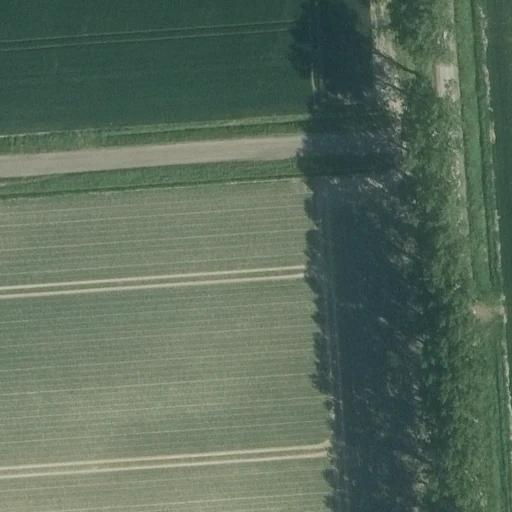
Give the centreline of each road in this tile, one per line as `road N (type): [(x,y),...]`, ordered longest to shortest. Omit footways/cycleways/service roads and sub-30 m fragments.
road 1 (unclassified): [(0,165),(450,135)]
road 2 (unclassified): [(477,511),(450,135)]
road 3 (unclassified): [(450,135),(441,0)]
